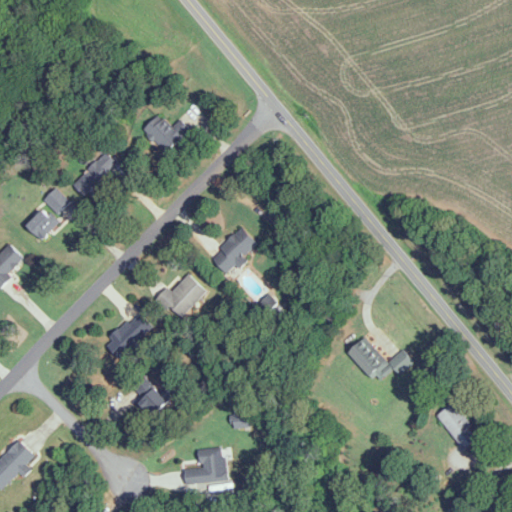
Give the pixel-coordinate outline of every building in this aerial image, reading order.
[(144,129),(166,153),(194,127),(183,116),(172,127),(160,114),(144,129)] [(113,177),(109,172),(118,163),(107,152),(75,184),(90,199),(113,177)] [(70,202),(57,189),(32,214),(36,218),(28,226),(42,240),(60,222),(55,217),(70,202)] [(258,244),(242,228),(211,259),(228,275),(258,244)] [(0,254),(0,285),(26,260),(10,244),(0,254)] [(169,288),(159,298),(182,319),(208,292),(189,275),(173,292),(169,288)] [(120,360),(154,327),(139,312),(106,344),(120,360)] [(400,376),(415,363),(404,350),(389,363),(367,338),(350,351),(378,384),(395,370),(400,376)] [(135,389),(146,400),(142,404),(153,416),(167,402),(145,379),(135,389)] [(465,450),(481,437),(453,403),(438,417),(465,450)] [(248,429),(251,410),(235,408),(232,427),(248,429)] [(0,461),(0,489),(2,491),(24,469),(36,457),(20,441),(0,461)] [(186,484),(228,483),(228,471),(223,471),(222,449),(200,450),(201,470),(186,470),(186,484)]
